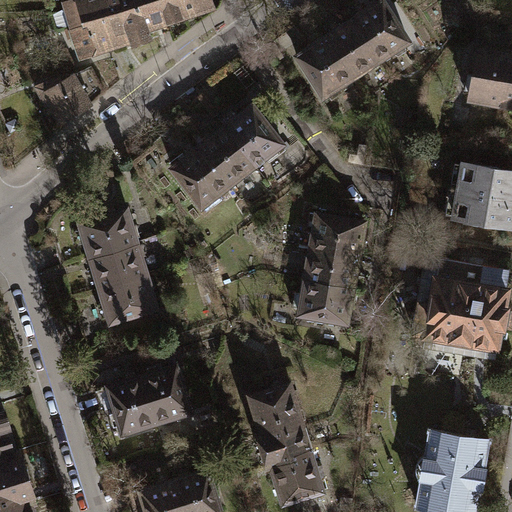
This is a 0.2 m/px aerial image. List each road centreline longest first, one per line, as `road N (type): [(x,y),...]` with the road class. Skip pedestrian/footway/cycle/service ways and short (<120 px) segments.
road 1 (residential): [(290,0),(0,222)]
road 2 (residential): [(95,511),(0,222)]
